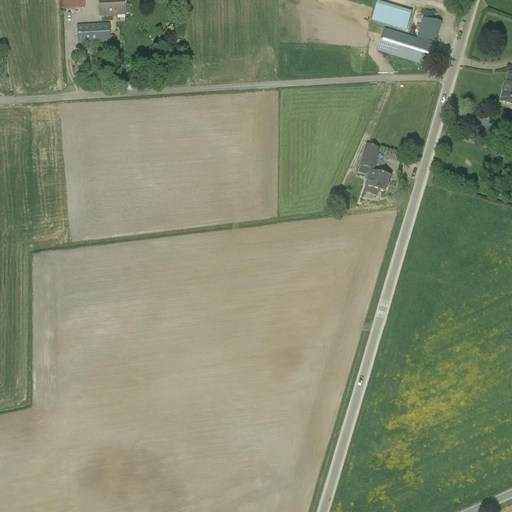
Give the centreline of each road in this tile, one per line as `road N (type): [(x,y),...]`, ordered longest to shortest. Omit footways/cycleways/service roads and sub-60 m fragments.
road 1 (residential): [(449,80),(0,101)]
road 2 (unclassified): [(449,80),(323,511)]
